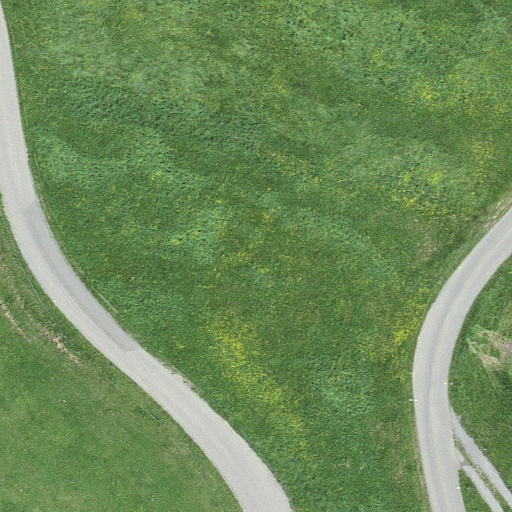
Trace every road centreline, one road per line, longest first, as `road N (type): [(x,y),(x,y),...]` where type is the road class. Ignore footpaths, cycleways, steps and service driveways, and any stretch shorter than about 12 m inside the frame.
road 1 (unclassified): [(270,511),(208,427),(88,316),(29,228),(0,63)]
road 2 (unclassified): [(511,225),(475,269),(439,338),(456,511)]
